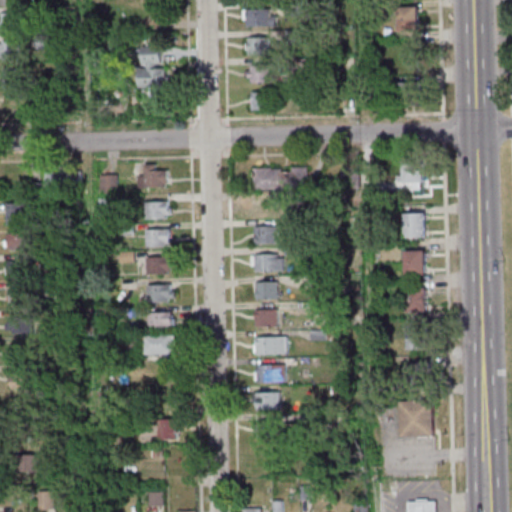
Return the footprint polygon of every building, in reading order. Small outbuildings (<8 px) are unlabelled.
[(139,0),(161,0),(161,1),(160,1),(160,12),(157,12),(157,28),(142,28),(142,17),(147,17),(146,2),(139,2),(139,0)] [(283,2),(283,17),(299,17),(299,2),(283,2)] [(415,5),(417,30),(397,31),(396,6),(415,5)] [(244,8),(268,8),(268,16),(275,16),(275,26),(244,26),(244,8)] [(0,12),(18,12),(18,13),(24,13),(25,23),(16,23),(17,32),(0,32),(0,12)] [(283,29),(284,45),(298,44),(298,29),(283,29)] [(33,35),(34,50),(48,49),(48,35),(33,35)] [(245,37),(266,37),(266,54),(245,54),(245,37)] [(0,40),(18,39),(19,50),(18,50),(18,60),(1,60),(0,57),(0,40)] [(397,44),(399,69),(419,68),(417,43),(397,44)] [(139,46),(158,45),(159,62),(154,63),(154,67),(163,67),(163,76),(169,76),(169,86),(162,87),(163,98),(147,99),(147,87),(136,87),(136,68),(144,67),(144,63),(140,63),(139,46)] [(288,58),(289,73),(307,73),(306,57),(288,58)] [(248,64),(271,64),(271,82),(248,82),(248,77),(242,77),(242,70),(248,70),(248,64)] [(1,68),(18,67),(19,87),(1,88),(1,80),(0,80),(0,74),(1,74),(1,68)] [(398,82),(418,81),(419,105),(399,106),(398,82)] [(250,92),(272,91),(272,109),(250,109),(250,92)] [(22,116),(22,96),(3,96),(3,116),(22,116)] [(400,156),(421,156),(422,194),(412,194),(411,182),(401,182),(401,181),(394,181),(394,175),(400,174),(400,156)] [(142,164),(153,164),(153,170),(166,169),(166,177),(169,177),(169,183),(164,183),(164,187),(136,187),(136,175),(143,174),(142,164)] [(42,182),(42,171),(52,171),(51,165),(66,165),(66,170),(79,170),(79,185),(55,186),(55,191),(42,191),(42,196),(28,197),(28,182),(42,182)] [(305,166),(305,188),(251,189),(251,169),(262,169),(262,167),(269,167),(269,169),(279,169),(279,171),(289,171),(289,166),(305,166)] [(341,168),(341,189),(361,189),(361,168),(341,168)] [(116,174),(116,192),(98,193),(98,174),(116,174)] [(381,192),(381,207),(370,206),(370,192),(381,192)] [(112,197),(112,208),(97,208),(97,197),(112,197)] [(254,198),(277,198),(277,215),(254,216),(254,198)] [(143,201),(144,219),(165,218),(165,214),(171,214),(171,206),(167,206),(166,200),(143,201)] [(5,203),(27,202),(27,209),(21,209),(21,212),(23,212),(23,223),(5,223),(5,203)] [(401,212),(422,211),(423,236),(402,237),(401,212)] [(307,220),(307,228),(321,229),(321,220),(307,220)] [(117,224),(117,234),(133,234),(133,223),(117,224)] [(253,226),(253,227),(252,228),(252,231),(253,232),(254,243),(275,243),(274,225),(253,226)] [(143,228),(144,247),(165,246),(165,242),(168,242),(168,228),(143,228)] [(6,233),(29,232),(29,249),(8,250),(8,247),(6,247),(6,233)] [(403,250),(423,249),(424,274),(404,275),(403,250)] [(133,251),(133,262),(119,262),(118,251),(133,251)] [(42,253),(42,263),(56,263),(56,253),(42,253)] [(253,255),(253,254),(275,253),(275,257),(282,257),(282,271),(253,271),(253,266),(249,266),(249,255),(253,255)] [(145,256),(168,256),(169,270),(166,270),(166,273),(145,274),(145,256)] [(6,260),(32,260),(32,277),(10,277),(10,274),(6,274),(6,260)] [(308,274),(308,284),(322,284),(322,274),(308,274)] [(254,282),(254,299),(276,298),(276,281),(254,282)] [(145,285),(169,283),(169,290),(173,290),(173,298),(167,298),(167,301),(146,303),(145,285)] [(404,287),(424,286),(425,311),(405,312),(404,287)] [(7,288),(31,287),(31,295),(39,295),(39,305),(10,306),(10,301),(7,301),(7,288)] [(309,302),(309,313),(325,313),(324,302),(309,302)] [(140,317),(140,307),(125,307),(125,317),(140,317)] [(276,309),(276,326),(254,326),(253,309),(276,309)] [(61,312),(62,320),(54,320),(54,313),(61,312)] [(147,313),(147,330),(171,329),(171,326),(174,326),(174,318),(170,318),(170,312),(147,313)] [(8,323),(5,323),(5,330),(11,330),(11,333),(32,332),(32,329),(37,329),(37,321),(32,321),(31,315),(8,315),(8,323)] [(406,325),(426,324),(427,348),(406,349),(406,325)] [(309,330),(309,340),(324,340),(324,329),(309,330)] [(141,335),(142,355),(171,354),(171,353),(174,353),(174,335),(171,335),(171,334),(141,335)] [(285,336),(286,353),(254,354),(254,343),(253,341),(253,338),(254,336),(285,336)] [(8,344),(9,357),(12,357),(12,361),(33,360),(32,343),(8,344)] [(405,362),(427,362),(427,386),(406,386),(405,362)] [(148,363),(148,383),(171,383),(171,363),(148,363)] [(255,364),(284,364),(284,382),(255,382),(255,364)] [(9,371),(10,389),(34,388),(33,371),(9,371)] [(156,408),(178,408),(178,391),(156,391),(156,408)] [(278,391),(279,409),(254,410),(254,402),(250,402),(250,392),(278,391)] [(398,401),(432,400),(433,436),(399,437),(398,401)] [(299,413),(299,423),(316,423),(315,412),(299,413)] [(157,419),(158,440),(175,439),(175,432),(178,432),(178,424),(174,425),(173,418),(157,419)] [(254,425),(254,420),(276,420),(277,437),(255,437),(255,432),(252,432),(252,425),(254,425)] [(41,454),(41,471),(15,471),(15,454),(41,454)] [(73,457),(74,474),(85,474),(85,456),(73,457)] [(53,491),(53,509),(37,509),(37,491),(53,491)] [(147,492),(148,506),(163,506),(162,491),(147,492)] [(406,511),(406,501),(414,501),(414,499),(426,499),(426,501),(435,500),(435,511),(406,511)] [(281,500),(281,511),(270,511),(270,500),(281,500)] [(351,503),(351,511),(365,511),(365,502),(351,503)]
